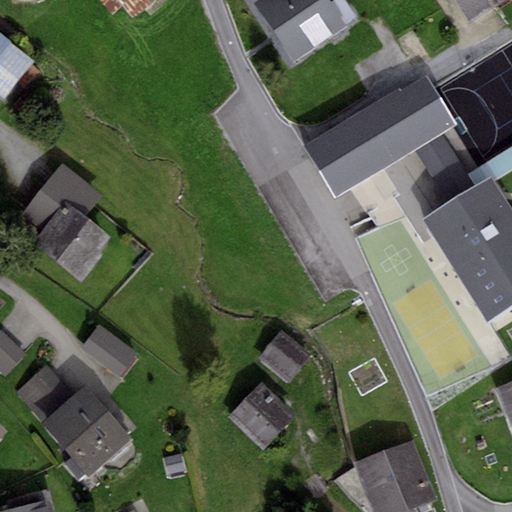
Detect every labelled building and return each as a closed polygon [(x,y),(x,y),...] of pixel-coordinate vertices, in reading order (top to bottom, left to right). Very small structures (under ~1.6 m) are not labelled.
[(153,0),(98,0),(112,15),(124,5),(134,17),(153,0)] [(293,62),(347,27),(328,0),(259,0),(255,3),(293,62)] [(454,0),(469,21),(500,0),(454,0)] [(34,59),(0,33),(0,96),(4,100),(34,59)] [(442,133),(456,126),(423,73),(303,146),(335,198),(415,150),(442,133)] [(468,174),(442,133),(415,150),(449,202),(475,186),(468,174)] [(511,146),(468,174),(475,186),(490,177),(493,182),(511,170),(511,146)] [(62,165),(20,219),(40,235),(32,244),(82,283),(104,255),(99,251),(110,237),(86,218),(102,196),(62,165)] [(511,211),(493,182),(490,177),(475,186),(449,202),(422,220),(488,324),(511,308),(511,211)] [(137,356),(99,326),(80,350),(118,380),(137,356)] [(24,354),(0,331),(0,369),(5,375),(24,354)] [(281,331),(258,359),(289,384),(312,356),(281,331)] [(14,395),(42,424),(73,394),(44,365),(14,395)] [(511,381),(497,388),(511,424),(511,381)] [(296,417),(262,385),(228,419),(263,451),(296,417)] [(133,440),(86,386),(42,424),(73,459),(66,464),(79,479),(85,474),(89,478),(133,440)] [(0,441),(9,432),(0,424),(0,441)] [(404,511),(435,501),(412,442),(353,464),(372,511),(404,511)] [(162,458),(167,476),(186,470),(181,452),(162,458)] [(11,510),(0,511),(55,511),(50,489),(8,500),(11,510)]
